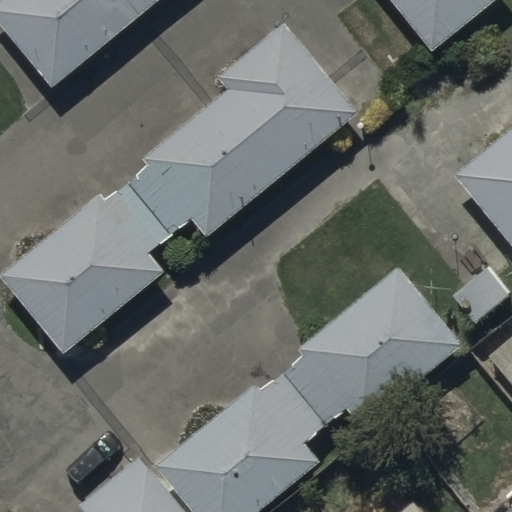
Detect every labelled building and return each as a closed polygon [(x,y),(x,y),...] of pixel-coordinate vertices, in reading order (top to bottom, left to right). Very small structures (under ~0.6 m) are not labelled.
[(0,32),(54,98),(174,0),(17,0),(0,14),(0,32)] [(511,0),(384,0),(435,62),(511,0)] [(217,88),(227,100),(145,168),(151,175),(107,211),(101,204),(0,287),(67,368),(170,283),(155,265),(196,231),(211,249),(361,125),(285,33),(217,88)] [(511,258),(511,136),(452,184),(511,258)] [(253,390),(152,482),(179,511),(277,511),(323,471),(308,455),(350,418),(366,436),(462,351),(396,277),(299,363),(301,366),(263,400),(253,390)] [(178,511),(152,482),(141,469),(92,511),(178,511)]
